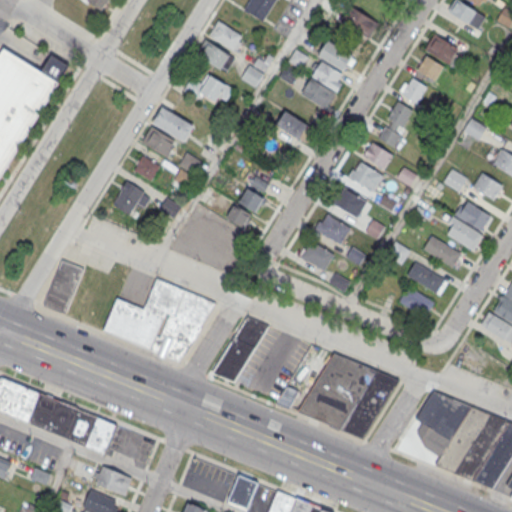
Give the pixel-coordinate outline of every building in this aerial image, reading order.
[(89,0),(107,0),(103,8),(89,0)] [(247,0),(243,8),(262,20),(274,0),(247,0)] [(388,5),(378,0),(355,0),(344,21),(368,33),(376,19),(379,21),(388,5)] [(485,15),(461,0),(452,0),(447,8),(477,27),(485,15)] [(511,26),(511,11),(503,7),(497,21),(511,27),(511,26)] [(245,35),(215,22),(209,37),(238,50),(245,35)] [(437,33),(457,46),(448,62),(427,49),(437,33)] [(351,53),(327,38),(317,54),(342,69),(351,53)] [(229,70),(235,54),(203,42),(197,58),(229,70)] [(308,54),(295,46),(288,59),(300,67),(308,54)] [(52,54),(41,71),(4,48),(0,54),(0,176),(70,65),(52,54)] [(425,53),(443,64),(434,79),(416,68),(425,53)] [(341,71),(321,59),(311,75),(336,90),(341,81),(337,78),(341,71)] [(298,70),(285,62),(278,74),(290,82),(298,70)] [(185,89),(225,106),(234,87),(206,75),(203,83),(190,78),(185,89)] [(411,75),(426,85),(416,102),(401,92),(411,75)] [(335,91),(311,76),(301,91),(325,107),(335,91)] [(397,99),(412,108),(402,125),(398,123),(395,130),(400,133),(393,146),(377,136),(385,124),(388,126),(391,119),(386,116),(397,99)] [(193,123),(161,104),(151,120),(183,139),(193,123)] [(276,127),(300,141),(309,125),(284,112),(276,127)] [(463,132),(480,141),(487,128),(470,119),(463,132)] [(141,142),(168,158),(177,142),(150,126),(141,142)] [(393,155),(371,142),(363,157),(385,170),(393,155)] [(511,153),(500,146),(491,160),(511,172),(511,153)] [(192,187),(201,158),(183,153),(174,182),(192,187)] [(160,165),(142,154),(132,169),(151,180),(160,165)] [(382,173),(360,159),(350,175),(373,189),(382,173)] [(397,178),(411,186),(417,175),(402,168),(397,178)] [(443,182),(459,193),(468,180),(452,169),(443,182)] [(502,183),(481,170),(472,184),(493,197),(502,183)] [(247,188),(239,203),(256,213),(266,198),(263,196),(270,185),(256,176),(249,189),(247,188)] [(143,210),(152,196),(127,181),(113,204),(131,215),(137,206),(143,210)] [(366,199),(344,185),(334,201),(356,215),(366,199)] [(160,210),(174,218),(181,206),(167,197),(160,210)] [(490,213),(467,199),(461,208),(458,206),(454,213),(480,229),(490,213)] [(245,228),(251,215),(232,206),(226,220),(245,228)] [(349,225),(327,211),(321,220),(319,218),(314,226),(339,241),(349,225)] [(479,231),(452,213),(446,221),(451,224),(446,232),(469,246),(473,248),(482,233),(478,231),(479,231)] [(377,238),(384,227),(374,221),(367,232),(377,238)] [(460,251),(431,233),(422,247),(452,265),(460,251)] [(326,272),(335,254),(308,241),(299,259),(326,272)] [(411,252),(396,242),(387,255),(402,265),(411,252)] [(348,257),(360,263),(364,255),(352,249),(348,257)] [(62,259),(84,268),(65,313),(43,305),(62,259)] [(414,259),(447,280),(439,293),(406,273),(414,259)] [(328,284),(346,292),(351,281),(333,273),(328,284)] [(157,277),(216,303),(179,361),(103,330),(117,297),(143,308),(157,277)] [(511,280),(492,309),(511,321),(511,280)] [(399,304),(425,318),(434,300),(407,287),(399,304)] [(212,372),(247,316),(269,325),(249,358),(235,382),(212,372)] [(334,352),(399,380),(364,437),(360,438),(297,411),(307,395),(334,352)] [(0,409),(0,379),(4,378),(40,392),(117,423),(104,453),(0,409)] [(290,408),(277,402),(288,387),(299,392),(290,408)] [(432,390),(511,421),(511,458),(494,488),(434,464),(439,456),(424,446),(416,432),(422,422),(414,419),(432,390)] [(12,463),(0,457),(0,477),(5,480),(12,463)] [(95,484),(124,495),(130,477),(102,466),(95,484)] [(246,511),(227,503),(239,474),(259,482),(246,511)] [(267,511),(277,489),(332,511),(267,511)] [(81,509),(80,511),(115,511),(119,501),(88,491),(82,509),(81,509)]
